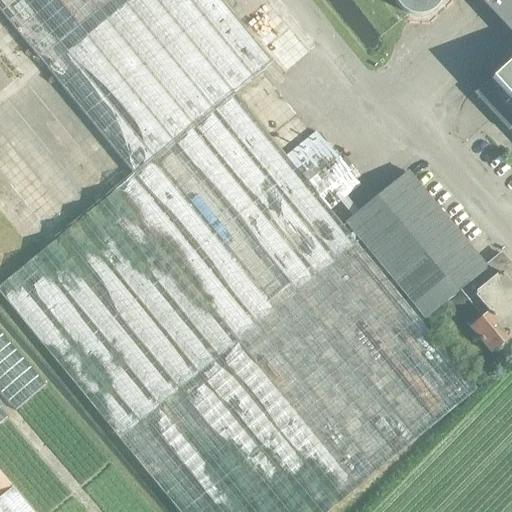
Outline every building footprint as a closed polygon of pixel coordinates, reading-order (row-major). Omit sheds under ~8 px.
[(221,0),(0,0),(0,11),(133,174),(0,287),(0,294),(178,511),(327,511),(477,389),(421,321),(440,304),(484,268),(408,173),(343,227),(328,210),(359,184),(316,132),(285,157),(235,93),(272,62),(221,0)] [(308,53),(278,15),(265,0),(223,0),(253,35),(285,73),(308,53)] [(511,0),(509,0),(511,3),(511,60),(475,94),(511,133),(511,0)] [(484,268),(441,305),(450,317),(469,302),(478,313),(467,323),(470,326),(469,327),(490,353),(492,352),(498,353),(503,349),(503,343),(510,337),(508,336),(511,332),(511,268),(500,254),(484,268)] [(32,511),(0,472),(0,511),(32,511)]
